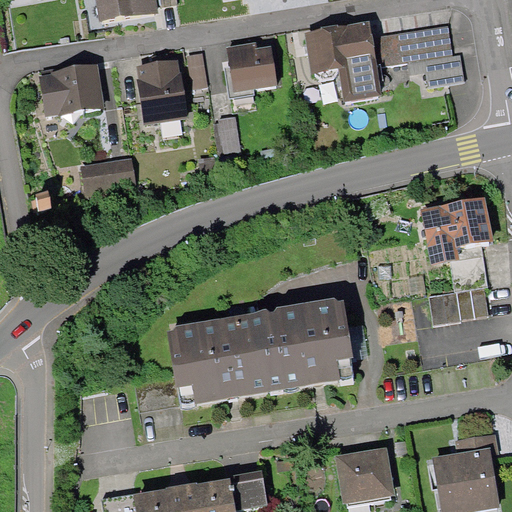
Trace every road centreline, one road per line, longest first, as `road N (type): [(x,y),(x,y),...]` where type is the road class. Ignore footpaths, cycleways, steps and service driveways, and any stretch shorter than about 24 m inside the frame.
road 1 (tertiary): [(511,138),(293,191),(155,235),(73,277),(27,317)]
road 2 (residential): [(511,395),(77,472)]
road 3 (residential): [(0,67),(420,0)]
road 4 (residential): [(27,317),(0,95)]
road 5 (residential): [(10,333),(36,378),(34,511)]
road 6 (residential): [(511,138),(487,0)]
